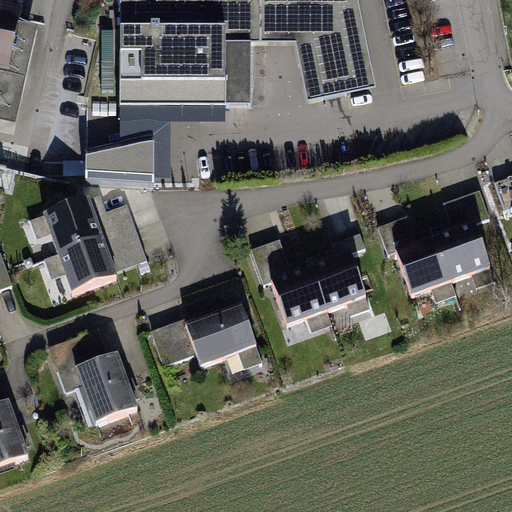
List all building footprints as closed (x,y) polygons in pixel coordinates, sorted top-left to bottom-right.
[(124,0),(123,106),(250,106),(249,46),(300,45),(311,98),(375,88),(354,0),(124,0)] [(17,14),(0,10),(0,70),(5,72),(17,14)] [(71,39),(67,71),(94,74),(98,43),(71,39)] [(511,181),(498,187),(507,212),(511,209),(511,181)] [(459,233),(438,240),(454,285),(493,271),(476,223),(487,220),(478,195),(450,207),(459,233)] [(94,198),(39,218),(53,258),(131,229),(123,209),(101,217),(94,198)] [(407,222),(380,231),(389,256),(399,253),(415,298),(454,285),(437,240),(417,247),(407,222)] [(131,229),(53,258),(67,297),(117,279),(115,272),(143,262),(131,229)] [(334,246),(339,261),(311,271),(326,312),(364,299),(349,256),(365,250),(361,237),(334,246)] [(279,244),(254,253),(266,286),(274,283),(289,325),(326,312),(311,271),(291,278),(279,244)] [(0,257),(0,291),(11,287),(0,257)] [(241,309),(187,329),(203,372),(257,353),(241,309)] [(120,355),(72,370),(90,426),(138,410),(120,355)] [(10,407),(0,409),(0,469),(28,460),(10,407)]
